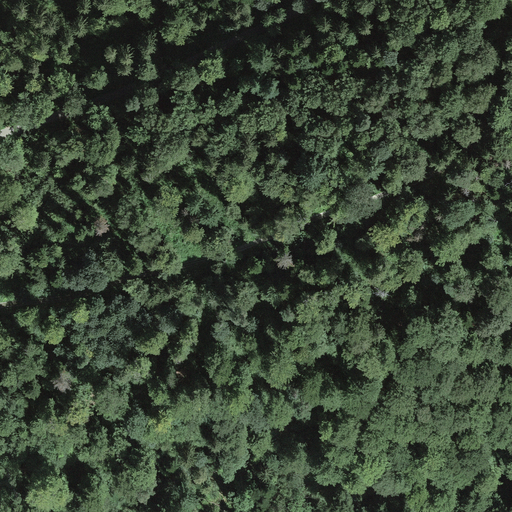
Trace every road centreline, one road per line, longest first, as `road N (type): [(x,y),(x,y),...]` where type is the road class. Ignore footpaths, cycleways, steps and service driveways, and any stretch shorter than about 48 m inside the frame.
road 1 (track): [(511,105),(431,173),(233,250),(80,294),(0,305)]
road 2 (track): [(0,131),(92,104),(312,0)]
road 3 (track): [(431,173),(420,185),(419,216),(434,238),(511,238)]
